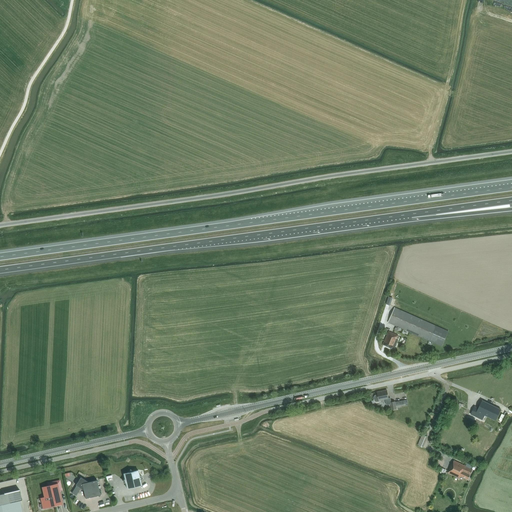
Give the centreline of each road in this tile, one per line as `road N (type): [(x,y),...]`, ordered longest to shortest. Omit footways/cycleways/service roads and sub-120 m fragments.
road 1 (tertiary): [(0,225),(511,151)]
road 2 (motorway): [(511,187),(0,256)]
road 3 (motorway): [(0,270),(383,218)]
road 4 (secondary): [(177,423),(511,347)]
road 5 (track): [(0,154),(72,0)]
road 6 (secondary): [(0,464),(148,430)]
road 7 (motorway): [(383,218),(511,200)]
road 8 (motorway): [(383,218),(511,209)]
